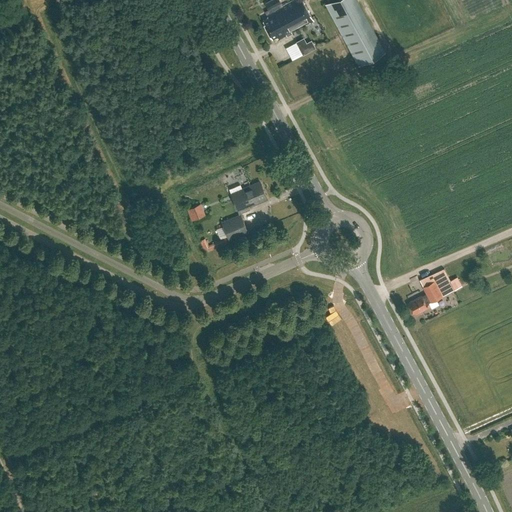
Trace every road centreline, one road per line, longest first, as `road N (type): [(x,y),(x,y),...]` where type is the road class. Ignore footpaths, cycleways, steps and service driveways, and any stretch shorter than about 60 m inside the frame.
road 1 (tertiary): [(485,511),(355,262)]
road 2 (tertiary): [(331,219),(214,0)]
road 3 (unclassified): [(0,218),(173,306),(206,299)]
road 4 (unclassified): [(206,299),(157,287),(0,205)]
road 5 (unclassified): [(320,252),(206,299)]
